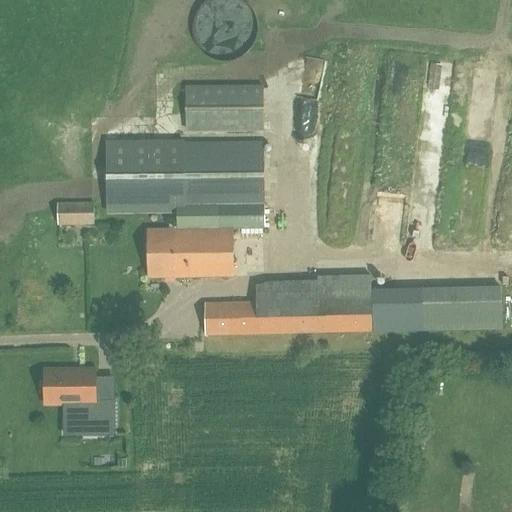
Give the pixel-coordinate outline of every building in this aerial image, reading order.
[(312,83),(331,83),(331,60),(313,60),(312,83)] [(142,89),(145,73),(132,71),(130,88),(142,89)] [(265,130),(265,87),(189,88),(189,131),(265,130)] [(108,145),(110,211),(176,210),(180,210),(180,224),(171,224),(171,230),(150,230),(150,279),(236,277),(235,230),(247,229),(247,230),(266,229),(266,209),(265,142),(174,144),(108,145)] [(429,175),(423,193),(442,199),(448,181),(429,175)] [(60,226),(96,225),(96,203),(60,204),(60,226)] [(396,275),(373,276),(319,278),(319,281),(257,283),(258,302),(208,304),(207,336),(373,333),(373,327),(397,326),(396,275)] [(504,328),(503,287),(422,289),(423,330),(504,328)] [(100,427),(100,402),(95,402),(95,371),(46,371),(46,403),(65,403),(65,419),(81,419),(81,427),(100,427)] [(100,402),(100,427),(100,434),(114,434),(114,402),(100,402)] [(413,450),(410,472),(420,474),(423,451),(413,450)]
